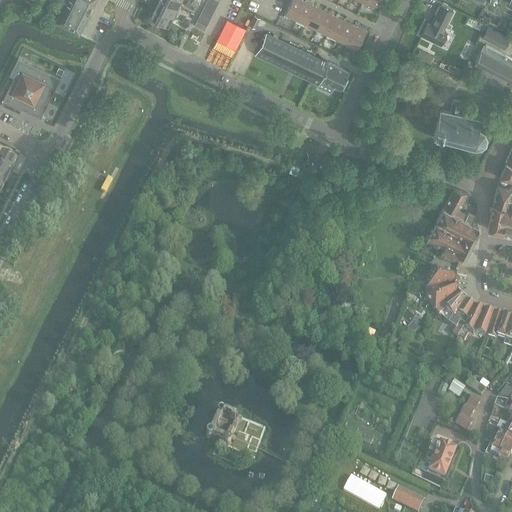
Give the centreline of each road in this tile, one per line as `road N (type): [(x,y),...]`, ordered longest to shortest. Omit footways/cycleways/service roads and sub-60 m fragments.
road 1 (track): [(195,511),(48,437),(37,414),(170,145),(194,140),(305,174),(328,133)]
road 2 (residential): [(336,136),(193,66)]
road 3 (residential): [(481,193),(336,136)]
road 4 (residential): [(48,152),(119,28)]
